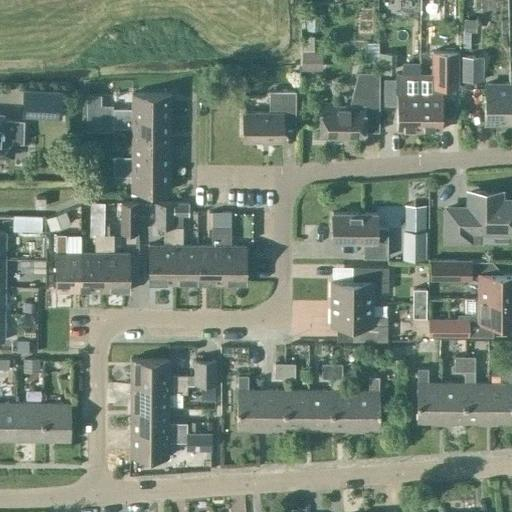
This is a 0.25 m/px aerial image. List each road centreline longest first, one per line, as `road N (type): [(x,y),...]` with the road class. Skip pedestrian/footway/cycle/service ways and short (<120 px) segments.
road 1 (residential): [(97,493),(96,335),(118,320),(257,319),(284,300),(283,177)]
road 2 (residential): [(97,493),(511,468)]
road 3 (residential): [(283,177),(511,157)]
